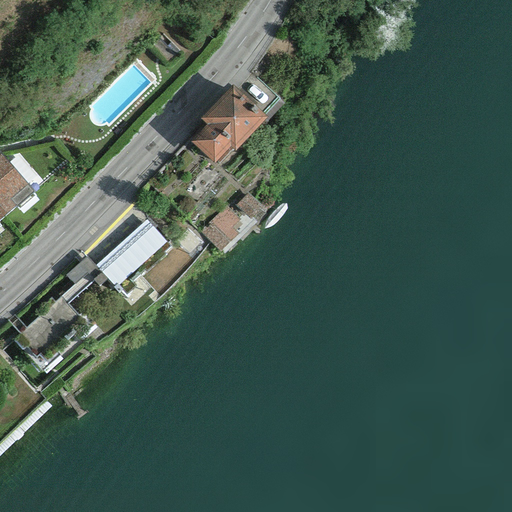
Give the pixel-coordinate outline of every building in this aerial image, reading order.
[(211,127),(197,141),(214,158),(229,142),(234,146),(261,118),(258,115),(275,97),(253,76),(237,92),(233,88),(202,119),(211,127)] [(0,226),(32,198),(0,156),(0,226)] [(168,244),(147,221),(139,202),(75,264),(83,272),(68,287),(79,298),(93,285),(98,290),(106,283),(114,291),(118,287),(126,296),(136,287),(129,279),(143,266),(147,270),(164,254),(161,251),(168,244)] [(238,221),(226,209),(203,232),(221,249),(236,234),(231,229),(238,221)] [(80,316),(63,297),(55,303),(51,298),(35,312),(41,318),(16,340),(42,370),(56,358),(50,351),(73,331),(79,338),(96,323),(85,311),(80,316)]
